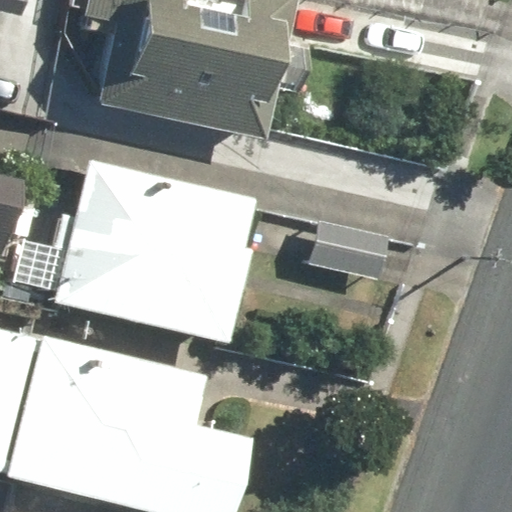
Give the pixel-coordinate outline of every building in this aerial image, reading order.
[(0,0),(0,11),(22,16),(24,0),(0,0)] [(268,134),(296,0),(91,0),(89,10),(117,15),(99,99),(268,134)] [(86,75),(0,59),(0,105),(78,119),(86,75)] [(257,194),(89,153),(54,296),(229,338),(254,239),(246,237),(257,194)] [(0,252),(24,198),(24,172),(0,166),(0,252)] [(0,469),(177,511),(235,511),(255,432),(195,418),(207,369),(40,328),(39,334),(0,324),(0,469)]
